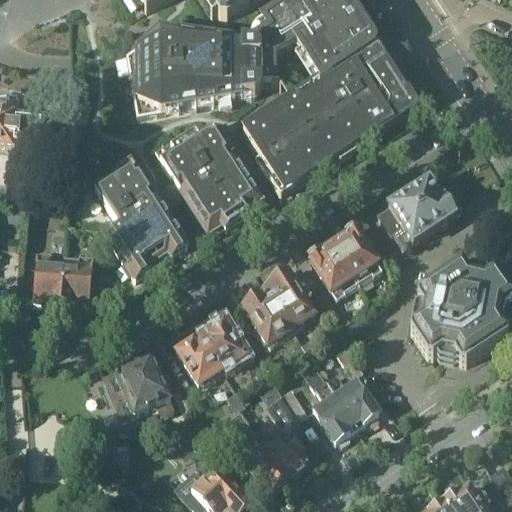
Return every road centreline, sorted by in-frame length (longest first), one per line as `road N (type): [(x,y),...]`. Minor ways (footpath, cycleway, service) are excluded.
road 1 (residential): [(483,107),(124,340),(77,355),(0,347)]
road 2 (unknown): [(417,402),(381,344),(383,312),(398,284),(459,244),(489,247),(511,272)]
road 3 (residential): [(511,398),(341,511)]
